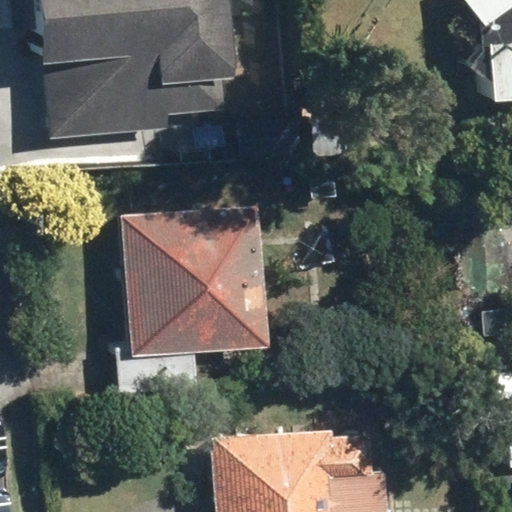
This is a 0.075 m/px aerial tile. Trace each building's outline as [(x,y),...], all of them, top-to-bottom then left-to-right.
[(194,0),(15,0),(29,141),(206,125),(194,0)] [(96,221),(111,354),(248,339),(234,206),(96,221)] [(511,305),(462,305),(461,348),(511,348),(511,305)] [(511,373),(490,374),(495,467),(511,466),(511,373)] [(196,436),(199,511),(366,511),(363,429),(196,436)]
